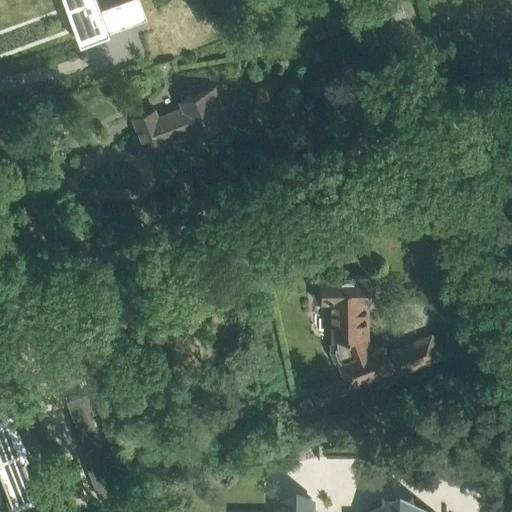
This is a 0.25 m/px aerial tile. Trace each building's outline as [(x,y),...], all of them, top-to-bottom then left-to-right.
[(63,0),(66,7),(71,5),(84,40),(107,31),(99,9),(95,0),(63,0)] [(139,0),(124,0),(133,23),(146,18),(139,0)] [(155,108),(151,110),(133,117),(146,151),(166,143),(164,137),(190,127),(193,133),(221,123),(209,91),(182,101),(184,107),(158,117),(155,108)] [(368,276),(320,276),(320,301),(332,301),(333,337),(328,343),(328,350),(333,361),(336,362),(342,376),(346,386),(391,369),(389,363),(394,361),(392,355),(387,357),(383,345),(371,350),(366,336),(365,297),(369,297),(368,276)] [(0,473),(9,497),(14,511),(27,511),(40,507),(42,511),(44,511),(34,487),(23,457),(27,456),(12,417),(24,413),(23,411),(20,412),(12,390),(21,386),(21,384),(0,392),(0,473)] [(83,390),(65,397),(84,444),(98,439),(85,407),(89,406),(83,390)] [(310,397),(299,401),(303,412),(314,408),(310,397)] [(409,511),(409,503),(377,505),(377,511),(311,511),(312,498),(311,498),(275,498),(274,511),(409,511)]
